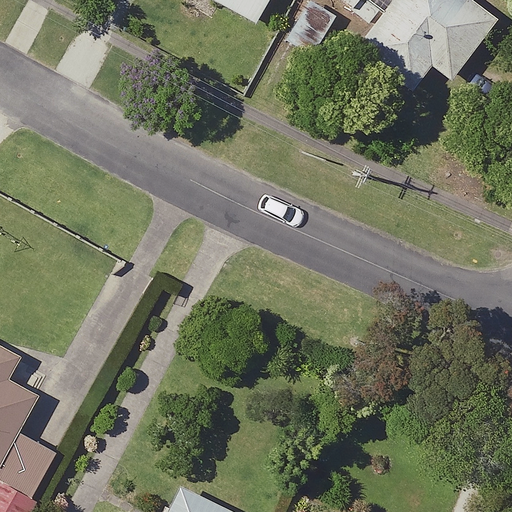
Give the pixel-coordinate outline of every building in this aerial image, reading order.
[(254,0),(218,0),(245,16),(254,0)] [(379,0),(347,43),(405,86),(422,63),(441,77),(488,14),(468,0),(379,0)] [(0,371),(11,351),(0,344),(0,446),(31,390),(0,372),(0,371)] [(0,477),(0,511),(24,511),(33,496),(0,477)] [(223,511),(225,509),(171,482),(156,511),(129,511),(125,509),(123,511),(223,511)]
